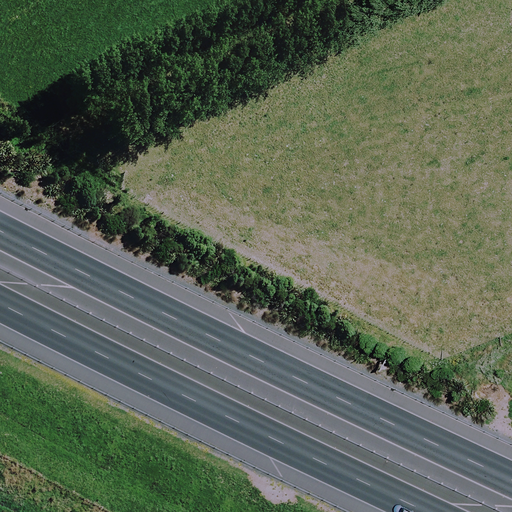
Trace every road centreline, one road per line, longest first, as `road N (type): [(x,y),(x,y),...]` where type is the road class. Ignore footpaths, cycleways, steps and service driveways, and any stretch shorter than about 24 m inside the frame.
road 1 (motorway): [(0,234),(511,483)]
road 2 (motorway): [(421,511),(0,306)]
